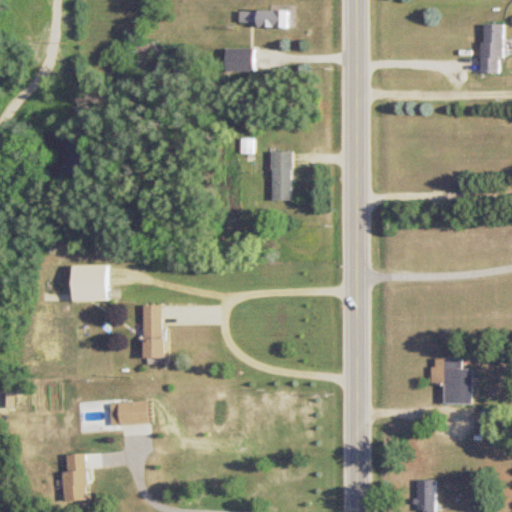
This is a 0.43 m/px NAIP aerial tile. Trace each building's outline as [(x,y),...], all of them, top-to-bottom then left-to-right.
[(293,27),(293,10),(256,10),(256,27),(293,27)] [(485,73),(507,73),(507,24),(485,24),(485,73)] [(229,70),(259,70),(259,48),(229,48),(229,70)] [(274,200),(295,200),(295,151),(274,151),(274,200)] [(78,264),(78,299),(114,299),(114,264),(78,264)] [(148,302),(149,355),(168,355),(168,302),(148,302)] [(476,367),(466,367),(466,357),(437,356),(436,384),(441,384),(441,402),(476,403),(476,367)] [(153,421),(153,399),(125,399),(125,421),(153,421)] [(92,499),(92,452),(73,452),(73,469),(70,469),(70,498),(92,499)] [(421,478),(420,511),(439,511),(438,478),(421,478)]
